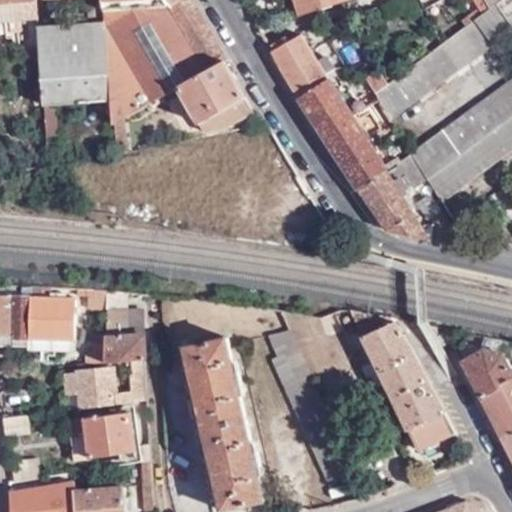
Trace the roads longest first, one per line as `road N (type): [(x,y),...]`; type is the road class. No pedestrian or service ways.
road 1 (residential): [(222,0),(363,235),(511,273)]
road 2 (residential): [(486,475),(413,333)]
